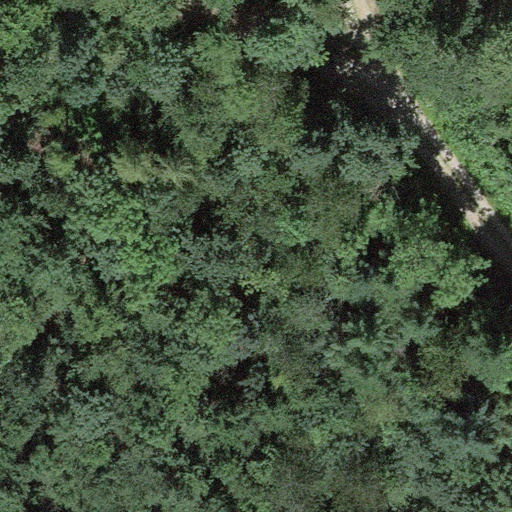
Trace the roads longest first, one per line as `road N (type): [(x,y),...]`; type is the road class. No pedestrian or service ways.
road 1 (track): [(354,0),(368,66),(511,250)]
road 2 (track): [(189,0),(368,66)]
